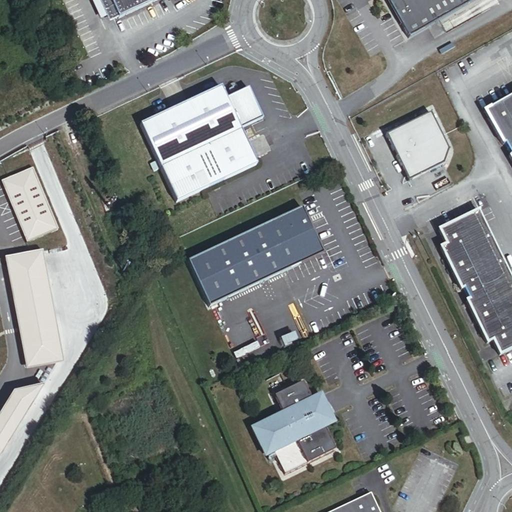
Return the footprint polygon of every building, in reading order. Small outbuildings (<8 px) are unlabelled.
[(107,0),(95,0),(107,24),(116,19),(107,0)] [(107,0),(116,19),(158,0),(171,0),(173,3),(177,0),(107,0)] [(383,0),(398,25),(399,25),(384,0),(383,0)] [(407,39),(474,0),(384,0),(399,25),(407,39)] [(255,165),(238,129),(260,119),(246,88),(224,98),(218,87),(137,124),(154,160),(148,163),(151,170),(157,168),(173,203),(255,165)] [(511,102),(484,116),(502,151),(504,150),(509,161),(508,162),(511,170),(511,102)] [(446,155),(428,116),(383,138),(406,184),(442,167),(446,155)] [(30,171),(0,183),(0,184),(1,184),(25,243),(24,243),(25,244),(56,231),(56,230),(55,230),(30,172),(31,172),(30,171)] [(317,256),(296,210),(181,263),(203,309),(317,256)] [(511,350),(511,297),(472,215),(433,233),(440,248),(434,251),(480,347),(485,345),(492,359),(511,350)] [(41,253),(2,260),(3,263),(6,262),(27,368),(58,362),(37,256),(41,255),(41,253)] [(303,403),(303,402),(294,385),(266,398),(275,416),(276,419),(254,429),(267,457),(276,477),(327,453),(316,430),(312,422),(317,420),(316,418),(315,416),(313,414),(312,412),(311,410),(309,409),(308,407),(307,406),(305,404),(303,403)] [(0,456),(42,388),(11,394),(0,412),(0,456)] [(316,418),(317,420),(312,422),(316,430),(325,425),(312,398),(303,402),(303,403),(305,404),(307,406),(308,407),(309,409),(311,410),(312,412),(313,414),(315,416),(316,418)] [(258,461),(267,457),(254,429),(276,419),(275,416),(244,431),(258,461)] [(461,451),(466,448),(461,438),(456,441),(461,451)] [(325,511),(374,511),(366,493),(325,511)]
